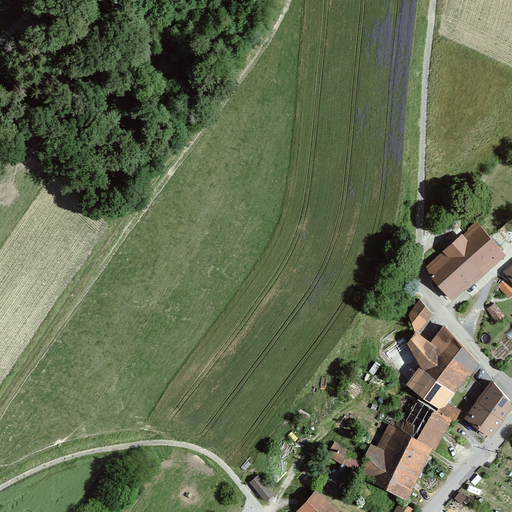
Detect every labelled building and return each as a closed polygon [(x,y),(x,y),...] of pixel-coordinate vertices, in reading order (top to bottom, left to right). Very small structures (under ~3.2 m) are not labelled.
[(505,255),(478,224),(424,270),(451,301),(505,255)] [(432,311),(420,300),(407,313),(419,325),(432,311)] [(498,301),(489,304),(494,319),(503,316),(498,301)] [(477,360),(443,323),(432,338),(416,325),(405,339),(423,363),(410,381),(442,406),(477,360)] [(511,402),(511,398),(492,382),(467,411),(489,430),(511,402)] [(393,425),(387,423),(361,472),(407,497),(432,444),(435,446),(452,416),(411,393),(393,425)] [(335,439),(328,454),(358,469),(363,459),(352,453),(354,449),(335,439)] [(279,494),(263,477),(255,484),(271,501),(279,494)] [(341,511),(315,489),(295,511),(341,511)] [(462,511),(472,499),(461,490),(451,502),(462,511)] [(411,511),(416,506),(402,496),(392,511),(411,511)]
